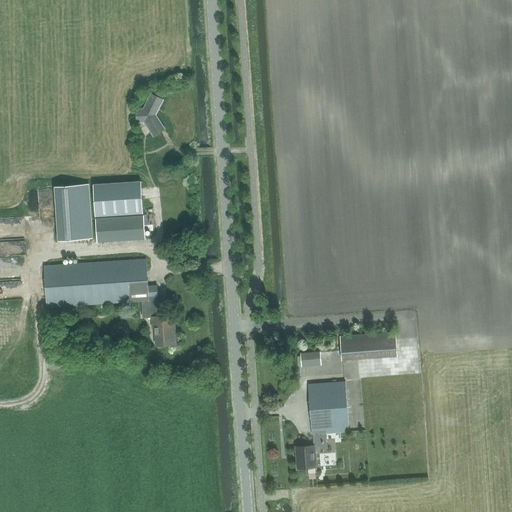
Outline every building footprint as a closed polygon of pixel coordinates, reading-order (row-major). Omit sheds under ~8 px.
[(137,108),(137,122),(145,122),(154,136),(165,129),(155,114),(163,99),(152,94),(145,108),(137,108)] [(94,184),(96,218),(98,238),(145,235),(144,215),(142,181),(94,184)] [(53,187),(57,241),(92,239),(88,184),(53,187)] [(0,235),(0,243),(9,244),(9,236),(0,235)] [(156,343),(175,342),(175,331),(172,331),(171,315),(157,316),(156,297),(158,297),(157,285),(148,286),(147,259),(44,265),(47,306),(142,301),(143,317),(152,317),(153,328),(155,328),(156,343)] [(11,275),(11,290),(23,291),(23,275),(11,275)] [(342,360),(398,356),(396,332),(340,336),(342,360)] [(457,354),(429,355),(430,384),(486,381),(484,342),(456,344),(457,354)] [(320,352),(300,354),(301,366),(321,364),(320,352)] [(314,445),(296,447),(297,468),(317,467),(315,449),(327,448),(326,433),(349,431),(345,381),(309,384),(312,434),(314,434),(314,445)]
